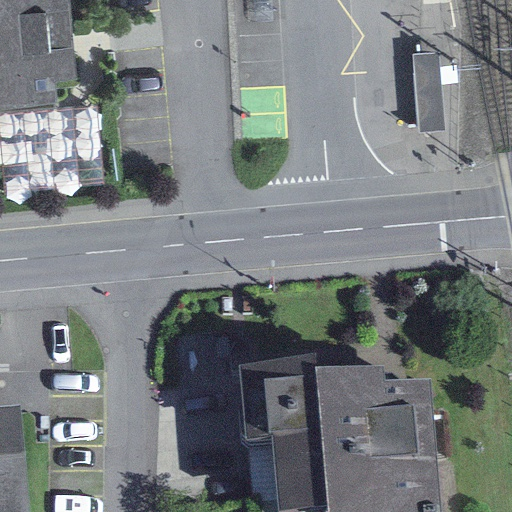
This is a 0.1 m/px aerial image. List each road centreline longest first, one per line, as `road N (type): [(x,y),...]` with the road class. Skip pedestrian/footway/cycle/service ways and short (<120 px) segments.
road 1 (tertiary): [(124,247),(511,215)]
road 2 (residential): [(126,511),(124,247)]
road 3 (tertiary): [(0,258),(124,247)]
